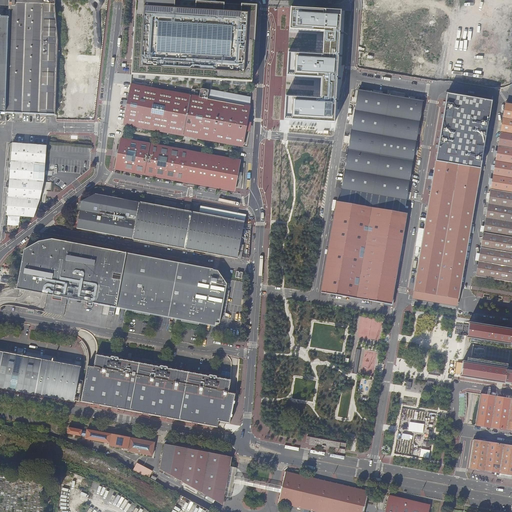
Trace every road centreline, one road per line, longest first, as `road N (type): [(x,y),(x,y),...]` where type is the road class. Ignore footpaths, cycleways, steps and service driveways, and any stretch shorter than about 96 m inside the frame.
road 1 (residential): [(245,439),(260,220),(256,132)]
road 2 (residential): [(245,439),(255,453),(511,502)]
road 3 (residential): [(511,492),(245,439)]
road 4 (residential): [(243,438),(0,395)]
road 5 (residential): [(256,132),(265,0)]
